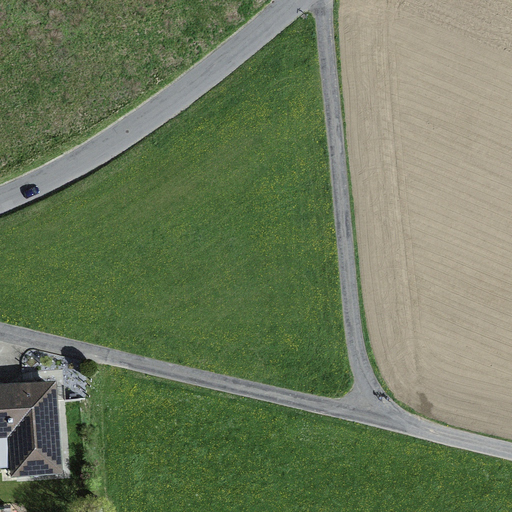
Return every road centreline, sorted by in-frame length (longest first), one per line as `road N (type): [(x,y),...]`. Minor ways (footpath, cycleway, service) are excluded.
road 1 (residential): [(370,416),(321,0)]
road 2 (residential): [(370,416),(0,331)]
road 3 (tertiary): [(297,0),(99,151),(0,201)]
road 4 (residential): [(511,451),(370,416)]
